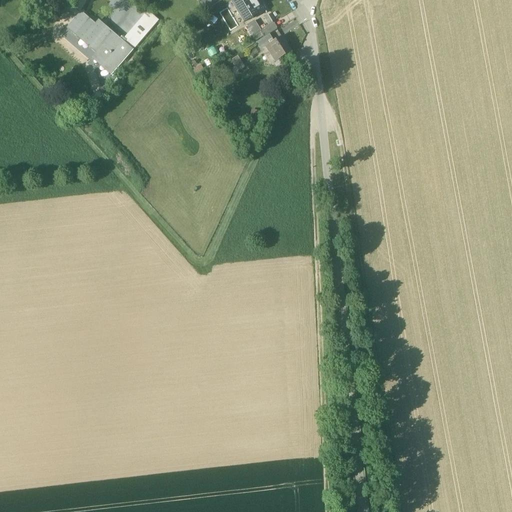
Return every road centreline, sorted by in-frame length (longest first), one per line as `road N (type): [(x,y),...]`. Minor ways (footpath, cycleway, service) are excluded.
road 1 (track): [(0,47),(202,263),(311,38)]
road 2 (track): [(297,4),(310,30),(319,93),(362,511)]
road 3 (track): [(319,93),(339,133),(394,511)]
road 4 (track): [(326,511),(312,163),(320,108)]
